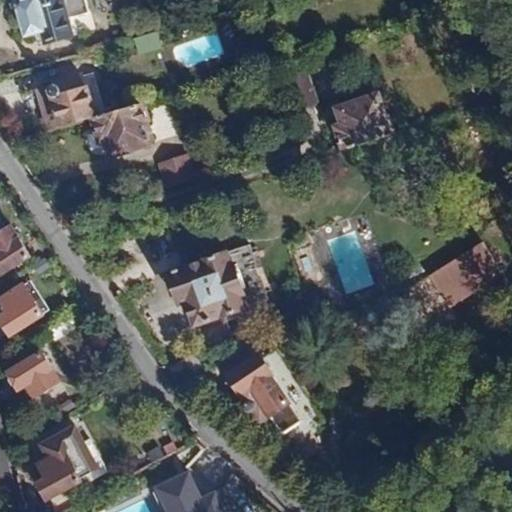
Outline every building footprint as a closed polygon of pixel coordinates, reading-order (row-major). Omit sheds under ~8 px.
[(23,38),(40,34),(42,45),(74,37),(69,16),(89,11),(85,0),(27,0),(20,2),(19,0),(10,0),(9,2),(9,6),(10,8),(11,9),(15,9),(16,9),(23,38)] [(497,0),(491,0),(479,4),(485,20),(502,15),(497,0)] [(136,40),(139,55),(160,52),(158,37),(136,40)] [(319,68),(295,77),(306,109),(330,101),(319,68)] [(43,88),(36,89),(47,132),(55,129),(96,118),(85,78),(56,85),(52,84),(48,86),(47,87),(43,88)] [(385,135),(383,128),(388,126),(384,114),(379,116),(373,95),(335,106),(340,122),(334,124),(342,148),(385,135)] [(147,110),(142,111),(140,105),(96,118),(104,140),(111,138),(115,153),(151,143),(145,121),(150,120),(147,110)] [(188,154),(158,163),(167,192),(196,183),(188,154)] [(0,274),(26,256),(7,227),(0,231),(0,274)] [(477,248),(437,273),(448,289),(488,265),(477,248)] [(189,326),(251,308),(233,250),(165,271),(176,306),(182,304),(189,326)] [(0,313),(0,323),(9,337),(43,315),(22,283),(0,297),(0,303),(5,311),(0,313)] [(324,425),(277,350),(232,379),(248,402),(245,407),(249,413),(255,411),(263,425),(270,419),(289,447),(324,425)] [(57,382),(36,352),(4,374),(16,391),(24,385),(33,398),(57,382)] [(198,354),(172,368),(182,385),(208,372),(198,354)] [(39,447),(47,461),(38,467),(45,479),(36,484),(47,502),(80,482),(78,479),(96,469),(72,428),(39,447)] [(200,496),(188,471),(155,486),(167,511),(221,511),(213,493),(200,496)]
